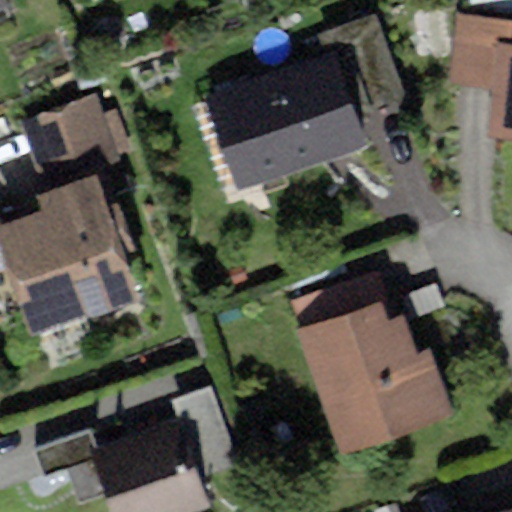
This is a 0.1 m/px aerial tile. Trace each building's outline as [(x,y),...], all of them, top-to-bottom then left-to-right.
[(325,58),(348,119),(408,97),(377,13),(317,35),(325,58)] [(511,18),(458,15),(452,83),(500,88),(495,134),(511,136),(511,18)] [(325,58),(202,103),(235,192),(358,146),(348,119),(325,58)] [(48,210),(0,226),(0,234),(36,339),(145,302),(106,187),(129,179),(103,103),(21,131),(48,210)] [(393,310),(304,341),(347,462),(460,422),(438,358),(426,362),(412,324),(400,328),(393,310)] [(177,424),(197,476),(237,461),(208,386),(168,402),(177,424)] [(99,453),(86,458),(106,511),(188,511),(208,505),(197,476),(177,424),(99,453)] [(86,458),(99,453),(90,429),(34,451),(43,474),(86,458)]
